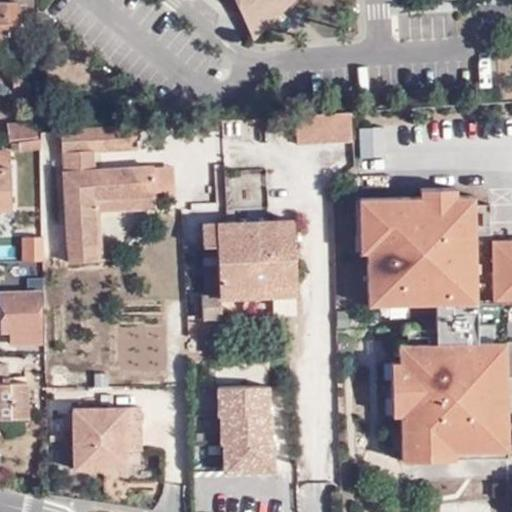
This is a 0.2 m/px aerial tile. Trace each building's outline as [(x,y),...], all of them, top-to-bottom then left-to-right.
[(236,0),(254,39),(281,13),(294,0),(236,0)] [(19,3),(0,3),(0,44),(20,43),(19,26),(27,26),(27,10),(19,10),(19,3)] [(26,75),(14,76),(15,94),(27,93),(26,75)] [(349,114),(334,115),(335,144),(351,143),(349,114)] [(295,117),(300,146),(335,144),(334,115),(295,117)] [(290,147),(300,146),(295,117),(287,118),(290,147)] [(37,137),(35,122),(8,126),(11,141),(37,137)] [(136,127),(62,131),(70,262),(97,261),(93,199),(155,195),(154,193),(153,167),(94,170),(77,171),(76,153),(93,152),(137,150),(136,127)] [(41,139),(10,145),(10,152),(20,150),(20,153),(41,151),(41,139)] [(0,209),(12,209),(10,152),(0,152),(0,209)] [(94,170),(93,152),(76,153),(77,171),(94,170)] [(171,167),(153,167),(154,193),(173,192),(171,167)] [(404,414),(405,450),(458,449),(510,447),(508,375),(511,375),(511,239),(493,240),(494,301),(479,302),(476,195),(459,196),(458,188),(422,189),(422,196),(361,198),(362,252),(370,253),(370,304),(437,302),(439,341),(402,342),(403,360),(404,414)] [(93,199),(97,261),(102,261),(100,210),(155,207),(155,195),(93,199)] [(221,298),(297,296),(293,222),(204,225),(205,247),(218,246),(220,294),(221,298)] [(10,262),(22,261),(22,237),(9,237),(10,262)] [(218,246),(205,247),(207,295),(220,294),(218,246)] [(39,292),(2,294),(3,332),(13,331),(14,345),(41,344),(39,292)] [(222,321),(221,298),(220,294),(207,295),(202,295),(204,321),(222,321)] [(298,318),(297,296),(221,298),(222,321),(298,318)] [(395,415),(404,414),(403,360),(394,360),(395,415)] [(0,365),(0,416),(30,416),(27,384),(9,385),(9,365),(0,365)] [(458,449),(458,457),(511,455),(510,447),(458,449)] [(458,449),(405,450),(405,458),(458,457),(458,449)]
